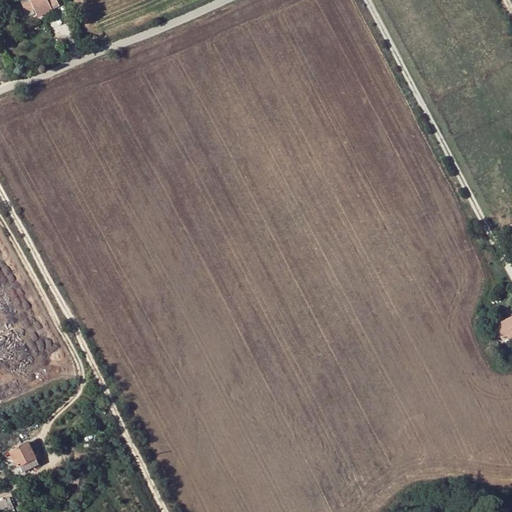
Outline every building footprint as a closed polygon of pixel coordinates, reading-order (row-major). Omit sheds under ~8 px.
[(34,18),(45,13),(43,7),(49,4),(47,0),(22,0),(16,3),(18,6),(22,15),(31,11),(34,18)] [(52,11),(49,4),(43,7),(45,13),(52,11)] [(511,236),(511,222),(511,223),(501,227),(506,239),(511,236)] [(511,336),(511,317),(495,326),(503,341),(511,337),(511,336)] [(19,473),(36,465),(26,442),(8,450),(19,473)]
